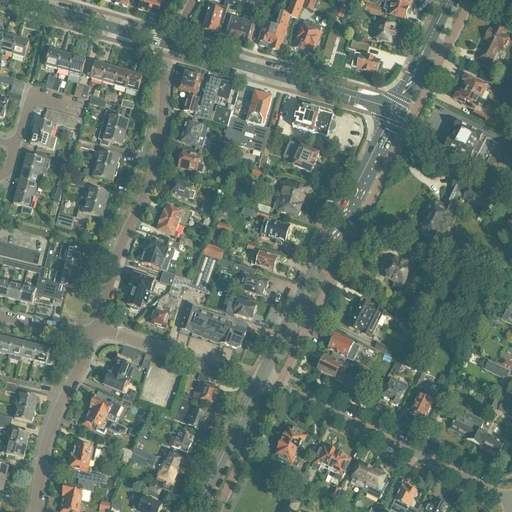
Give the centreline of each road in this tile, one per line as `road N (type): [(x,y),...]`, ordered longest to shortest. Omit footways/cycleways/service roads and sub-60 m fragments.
road 1 (secondary): [(262,377),(395,109)]
road 2 (residential): [(95,331),(160,146),(173,45)]
road 3 (residential): [(511,501),(262,377)]
road 4 (tertiary): [(395,109),(173,45)]
road 5 (residential): [(37,511),(49,434),(95,331)]
road 6 (residential): [(262,377),(95,331)]
road 7 (tertiary): [(173,45),(12,0)]
road 8 (secondary): [(196,511),(262,377)]
road 9 (secondary): [(395,109),(450,0)]
